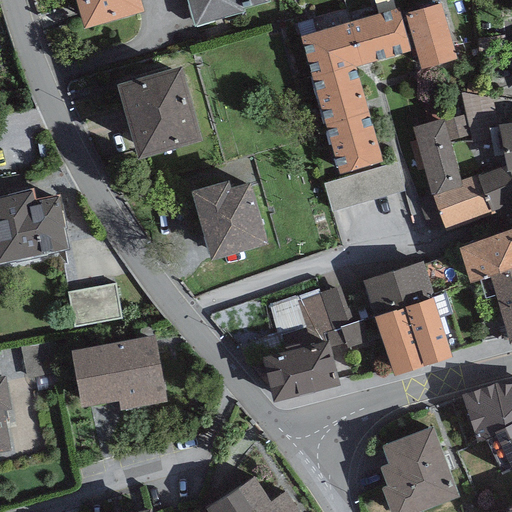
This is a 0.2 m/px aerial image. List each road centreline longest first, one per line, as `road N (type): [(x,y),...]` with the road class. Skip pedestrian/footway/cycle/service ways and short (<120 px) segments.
road 1 (residential): [(297,447),(185,319),(87,181),(10,0)]
road 2 (residential): [(297,447),(406,392),(511,364)]
road 3 (unknown): [(31,64),(142,45),(159,0)]
